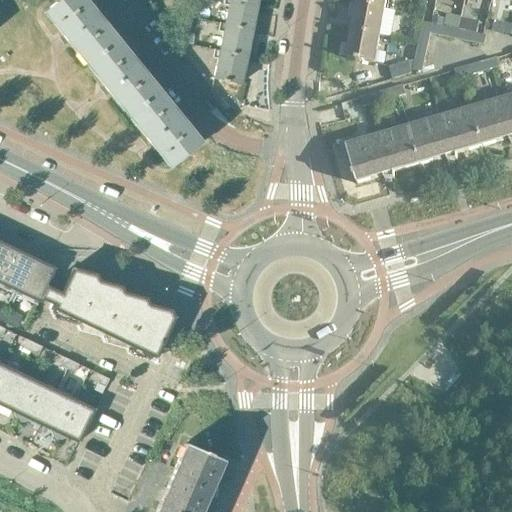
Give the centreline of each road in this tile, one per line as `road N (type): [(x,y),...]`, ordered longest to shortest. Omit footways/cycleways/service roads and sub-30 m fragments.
road 1 (residential): [(294,248),(295,100),(310,0)]
road 2 (unclassified): [(343,281),(511,226)]
road 3 (secondary): [(299,511),(294,353)]
road 4 (secondary): [(246,280),(119,221)]
road 5 (secondary): [(119,221),(0,158)]
road 6 (residential): [(0,209),(65,239),(119,221)]
